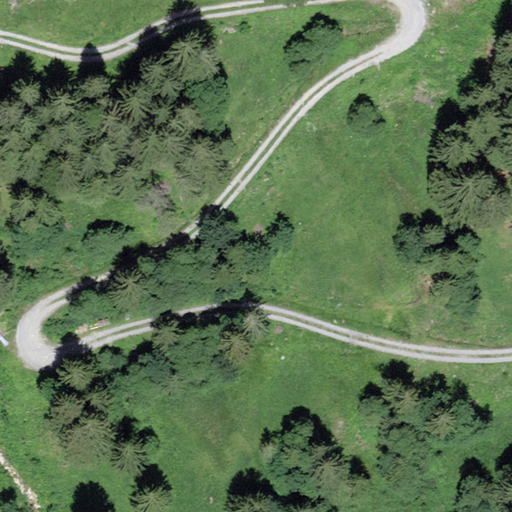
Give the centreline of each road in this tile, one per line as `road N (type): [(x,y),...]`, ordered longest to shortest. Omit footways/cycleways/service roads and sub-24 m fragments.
road 1 (track): [(511,356),(388,350),(254,312),(202,310),(50,360),(26,361),(19,347),(40,306),(149,266),(182,242),(319,81),(387,44),(406,22),(402,0)]
road 2 (track): [(315,0),(161,20),(121,45),(80,57),(0,41)]
